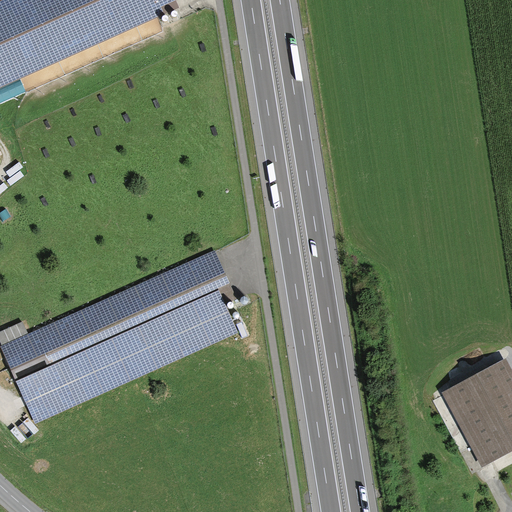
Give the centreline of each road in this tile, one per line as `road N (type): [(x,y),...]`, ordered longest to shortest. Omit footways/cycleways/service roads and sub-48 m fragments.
road 1 (track): [(300,511),(218,0)]
road 2 (motorway): [(360,511),(279,0)]
road 3 (motorway): [(250,0),(330,511)]
